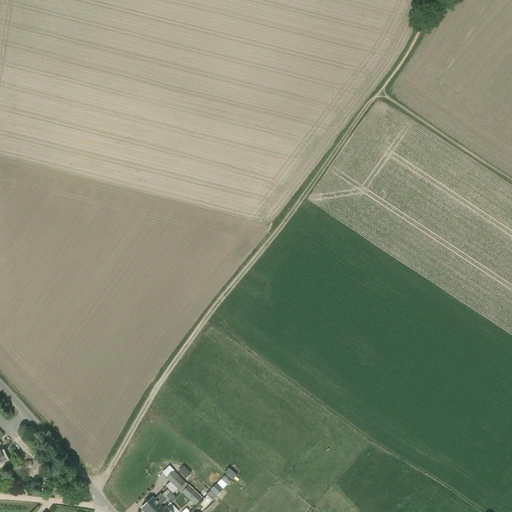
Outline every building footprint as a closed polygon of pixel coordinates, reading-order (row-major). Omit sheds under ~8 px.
[(179,472),(187,477),(191,472),(183,466),(179,472)] [(226,474),(234,479),(237,474),(229,469),(226,474)] [(178,491),(185,484),(174,471),(166,479),(178,491)] [(213,501),(224,488),(218,483),(214,487),(214,486),(206,495),(213,501)] [(182,493),(195,506),(202,498),(189,485),(182,493)] [(166,496),(167,497),(171,501),(175,497),(170,492),(166,496)] [(140,511),(141,511),(160,511),(162,510),(158,507),(164,501),(159,496),(153,501),(152,500),(140,511)]
